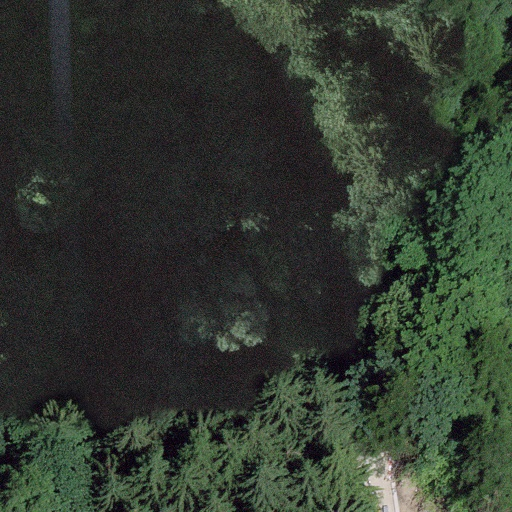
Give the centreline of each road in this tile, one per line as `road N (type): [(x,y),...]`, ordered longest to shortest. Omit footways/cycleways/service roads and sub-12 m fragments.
road 1 (unclassified): [(379,511),(353,253),(258,0)]
road 2 (track): [(72,0),(98,431),(86,511)]
